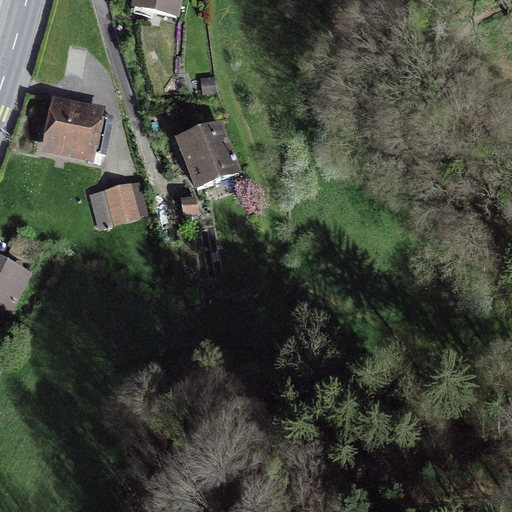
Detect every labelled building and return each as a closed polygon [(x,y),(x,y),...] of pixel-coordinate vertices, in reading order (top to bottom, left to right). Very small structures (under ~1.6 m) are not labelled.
[(179,0),(144,0),(143,11),(176,17),(179,0)] [(214,80),(204,81),(206,94),(216,93),(214,80)] [(112,119),(58,108),(50,149),(88,156),(89,153),(105,156),(112,119)] [(220,127),(179,143),(197,191),(239,175),(220,127)] [(141,185),(107,194),(116,226),(138,220),(138,219),(149,216),(141,185)] [(13,244),(8,256),(32,266),(37,255),(13,244)] [(25,279),(0,265),(0,321),(2,322),(25,279)]
